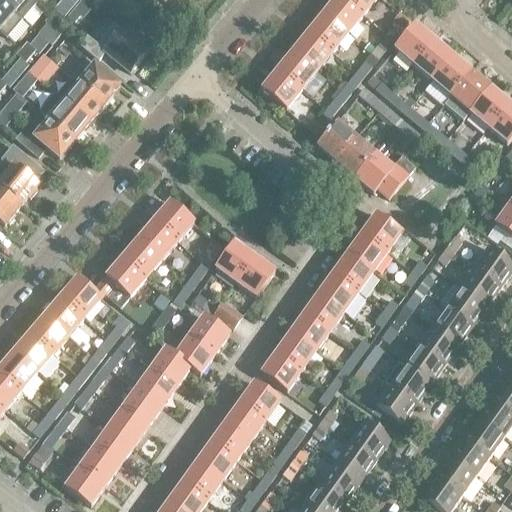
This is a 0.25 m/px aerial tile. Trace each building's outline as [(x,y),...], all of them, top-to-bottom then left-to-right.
[(0,0),(0,2),(15,15),(28,0),(0,0)] [(62,0),(54,10),(64,18),(79,0),(62,0)] [(83,22),(94,8),(84,0),(83,0),(73,13),(83,22)] [(347,37),(362,18),(339,0),(337,0),(323,17),(347,37)] [(339,0),(362,18),(376,0),(339,0)] [(23,22),(15,15),(0,2),(0,34),(6,40),(23,22)] [(50,19),(59,26),(64,20),(55,12),(50,19)] [(392,24),(403,33),(410,24),(399,15),(392,24)] [(323,17),(308,36),(332,56),(347,37),(323,17)] [(53,33),(56,29),(59,26),(50,19),(44,25),(53,33)] [(98,65),(106,56),(130,76),(149,55),(122,32),(121,33),(114,27),(97,47),(87,39),(79,49),(98,65)] [(415,28),(394,52),(413,69),(434,45),(415,28)] [(308,36),(293,55),(317,75),(332,56),(308,36)] [(377,49),(385,55),(393,44),(386,38),(377,49)] [(68,61),(75,54),(62,43),(47,60),(46,61),(54,68),(63,57),(68,61)] [(27,45),(21,51),(31,59),(36,53),(27,45)] [(413,69),(432,84),(452,60),(434,45),(413,69)] [(16,57),(25,65),(31,59),(21,51),(16,57)] [(293,55),(277,74),(302,94),(317,75),(293,55)] [(43,57),(28,76),(36,82),(39,84),(54,68),(46,61),(47,60),(43,57)] [(450,100),(471,76),(452,60),(432,84),(450,100)] [(365,64),(356,75),(363,81),(372,70),(365,64)] [(78,88),(104,110),(119,91),(94,70),(78,88)] [(286,113),(302,94),(277,74),(262,93),(286,113)] [(356,75),(341,94),(348,100),(363,81),(356,75)] [(28,76),(23,81),(31,88),(36,82),(28,76)] [(469,116),(489,92),(471,76),(450,100),(469,116)] [(366,86),(385,102),(391,95),(380,85),(380,86),(372,79),(366,86)] [(64,106),(89,127),(104,110),(78,88),(64,106)] [(358,98),(378,116),(385,109),(364,91),(358,98)] [(487,131),(508,107),(489,92),(469,116),(487,131)] [(341,94),(325,113),(333,118),(348,100),(341,94)] [(385,102),(404,118),(410,111),(391,95),(385,102)] [(49,124),(74,145),(89,127),(64,106),(59,112),(49,104),(40,114),(50,123),(49,124)] [(506,148),(511,140),(511,111),(508,107),(487,131),(506,148)] [(403,124),(385,109),(378,116),(397,132),(403,124)] [(306,130),(316,139),(333,118),(325,113),(317,123),(314,121),(306,130)] [(411,124),(422,133),(428,126),(417,117),(411,124)] [(0,128),(4,132),(10,124),(2,118),(0,120),(0,128)] [(74,145),(49,124),(40,134),(31,126),(17,144),(38,161),(46,152),(59,163),(74,145)] [(421,140),(403,124),(397,132),(415,147),(421,140)] [(338,126),(317,150),(336,166),(357,142),(338,126)] [(428,126),(422,133),(440,149),(447,142),(428,126)] [(375,157),(357,142),(336,166),(354,182),(375,157)] [(447,142),(440,149),(459,165),(465,157),(447,142)] [(496,169),(504,174),(511,164),(511,150),(496,169)] [(414,172),(402,162),(401,162),(392,172),(375,157),(354,182),(373,198),(377,194),(388,203),(414,172)] [(465,157),(459,165),(470,174),(476,167),(465,157)] [(34,193),(37,190),(12,169),(0,184),(0,192),(21,210),(28,200),(30,202),(36,195),(34,193)] [(504,174),(496,169),(481,187),(489,193),(504,174)] [(472,197),(480,203),(489,193),(481,187),(472,197)] [(13,218),(21,210),(0,192),(0,225),(4,229),(7,226),(9,228),(15,220),(13,218)] [(171,206),(152,228),(176,248),(194,227),(171,206)] [(511,209),(510,208),(496,228),(511,239),(511,209)] [(375,219),(360,239),(386,258),(401,237),(375,219)] [(152,228),(134,249),(158,269),(176,248),(152,228)] [(360,239),(346,259),(372,277),(386,258),(360,239)] [(447,252),(454,257),(462,245),(455,240),(447,252)] [(205,251),(215,260),(222,250),(213,242),(205,251)] [(236,248),(217,273),(237,288),(256,262),(236,248)] [(140,290),(158,269),(134,249),(117,270),(140,290)] [(447,252),(438,264),(445,269),(454,257),(447,252)] [(476,273),(501,291),(511,275),(511,267),(491,253),(476,273)] [(358,297),(372,277),(346,259),(332,279),(358,297)] [(275,276),(256,262),(237,288),(257,302),(275,276)] [(419,263),(415,268),(407,262),(403,268),(411,274),(410,275),(418,281),(427,269),(419,263)] [(201,266),(183,290),(190,297),(209,271),(201,266)] [(122,312),(131,301),(140,290),(117,270),(107,281),(98,292),(105,298),(122,312)] [(462,292),(487,310),(501,291),(476,273),(462,292)] [(402,286),(410,292),(418,281),(410,275),(402,286)] [(344,317),(358,297),(332,279),(318,298),(344,317)] [(419,291),(426,296),(434,284),(427,279),(419,291)] [(76,282),(60,301),(84,322),(101,303),(94,297),(76,282)] [(487,310),(462,292),(462,293),(453,287),(439,306),(448,312),(473,330),(487,310)] [(179,312),(183,306),(190,297),(183,290),(171,306),(179,312)] [(426,296),(419,291),(410,303),(417,308),(426,296)] [(96,295),(94,297),(101,303),(101,304),(103,301),(105,298),(98,292),(96,295)] [(218,311),(199,298),(198,297),(192,305),(212,319),(218,311)] [(318,298),(304,318),(330,337),(344,317),(318,298)] [(60,301),(44,320),(68,341),(84,322),(60,301)] [(390,302),(382,314),(390,320),(399,308),(390,302)] [(233,334),(243,320),(222,305),(218,311),(212,319),(233,334)] [(167,308),(159,319),(167,325),(175,314),(167,308)] [(473,330),(448,312),(434,332),(459,350),(473,330)] [(374,326),(382,332),(390,320),(382,314),(374,326)] [(304,318),(290,338),(316,356),(330,337),(304,318)] [(391,330),(398,335),(406,323),(399,318),(391,330)] [(159,319),(151,331),(159,336),(167,325),(159,319)] [(44,320),(28,338),(53,359),(68,341),(44,320)] [(204,321),(190,341),(215,360),(230,339),(204,321)] [(116,329),(106,341),(114,347),(123,335),(116,329)] [(398,335),(391,330),(382,342),(389,347),(398,335)] [(459,350),(434,332),(420,351),(445,369),(459,350)] [(28,338),(13,357),(37,377),(53,359),(28,338)] [(127,338),(118,350),(126,355),(135,344),(127,338)] [(290,338),(276,357),(302,376),(316,356),(290,338)] [(98,351),(106,358),(114,347),(106,341),(98,351)] [(201,380),(215,360),(190,341),(176,360),(175,361),(191,372),(191,373),(201,380)] [(362,359),(370,347),(363,342),(354,354),(362,359)] [(118,350),(103,369),(111,375),(126,355),(118,350)] [(406,370),(431,389),(445,369),(420,351),(406,370)] [(165,353),(151,373),(177,392),(191,373),(191,372),(175,361),(176,360),(165,353)] [(348,379),(362,359),(354,354),(340,373),(348,379)] [(0,377),(21,396),(37,377),(13,357),(0,371),(0,377)] [(261,378),(287,396),(302,376),(276,357),(261,378)] [(363,369),(370,374),(379,362),(371,357),(363,369)] [(92,359),(76,379),(84,385),(100,365),(92,359)] [(103,369),(88,388),(96,394),(111,375),(103,369)] [(370,374),(363,369),(354,381),(361,386),(370,374)] [(431,390),(431,389),(406,370),(398,383),(393,379),(387,387),(417,408),(424,399),(427,401),(434,392),(431,390)] [(151,373),(137,393),(163,412),(177,392),(151,373)] [(340,373),(326,393),(333,398),(348,379),(340,373)] [(0,409),(5,414),(21,396),(0,377),(0,409)] [(76,379),(61,398),(69,404),(84,385),(76,379)] [(378,392),(387,398),(378,410),(403,428),(417,408),(387,387),(383,385),(378,392)] [(494,404),(511,417),(511,387),(508,385),(494,404)] [(87,405),(96,394),(88,388),(80,399),(87,405)] [(280,406),(255,388),(240,408),(265,426),(280,406)] [(148,431),(163,412),(137,393),(122,412),(148,431)] [(317,404),(325,410),(333,398),(326,393),(317,404)] [(61,398),(46,417),(54,423),(69,404),(61,398)] [(480,424),(505,442),(511,431),(511,417),(494,404),(480,424)] [(251,446),(265,426),(240,408),(226,428),(251,446)] [(289,443),(297,449),(312,428),(284,408),(280,414),(300,428),(289,443)] [(134,451),(148,431),(122,412),(108,432),(134,451)] [(67,414),(58,426),(66,432),(75,420),(67,414)] [(330,415),(322,426),(329,432),(337,420),(330,415)] [(38,427),(46,433),(54,423),(46,417),(38,427)] [(505,442),(480,424),(466,443),(491,461),(505,442)] [(58,426),(43,445),(51,451),(66,432),(58,426)] [(322,426),(313,438),(320,444),(329,432),(322,426)] [(392,444),(366,426),(351,447),(376,466),(392,444)] [(237,466),(251,446),(226,428),(212,448),(237,466)] [(108,432),(94,452),(120,471),(134,451),(108,432)] [(289,443),(275,463),(283,469),(297,449),(289,443)] [(452,463),(477,481),(491,461),(466,443),(452,463)] [(20,445),(13,453),(11,455),(22,463),(30,453),(20,445)] [(362,486),(376,466),(351,447),(336,468),(362,486)] [(212,448),(198,468),(223,486),(237,466),(212,448)] [(106,490),(120,471),(94,452),(80,472),(106,490)] [(28,465),(39,474),(46,464),(35,456),(28,465)] [(301,456),(292,468),(299,473),(308,461),(301,456)] [(275,463),(260,483),(268,488),(283,469),(275,463)] [(438,482),(463,500),(477,481),(452,463),(438,482)] [(198,468),(184,487),(209,505),(223,486),(198,468)] [(292,468),(284,479),(291,484),(299,473),(292,468)] [(347,507),(362,486),(336,468),(322,489),(347,507)] [(91,511),(106,490),(80,472),(65,492),(91,511)] [(454,511),(463,500),(438,482),(423,503),(436,511),(454,511)] [(243,500),(244,500),(254,508),(268,488),(260,483),(251,496),(247,494),(243,500)] [(184,487),(170,507),(176,511),(203,511),(209,505),(184,487)] [(310,511),(343,511),(347,507),(322,489),(307,509),(310,511)] [(271,497),(263,509),(267,511),(271,511),(278,502),(271,497)] [(239,511),(251,511),(254,508),(244,500),(238,508),(241,511),(239,511)]
